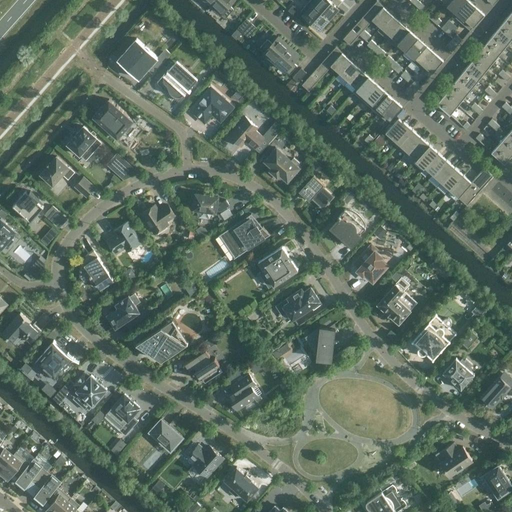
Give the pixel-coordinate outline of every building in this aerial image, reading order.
[(232,0),(214,0),(211,4),(226,17),(234,9),(229,4),(232,0)] [(328,0),(310,0),(310,1),(329,18),(338,8),(328,0)] [(350,44),(360,34),(363,37),(367,32),(364,29),(373,19),(384,6),(377,0),(343,38),(350,44)] [(450,0),(448,4),(456,11),(453,14),(453,15),(466,0),(450,0)] [(469,0),(466,0),(453,15),(461,22),(476,6),(469,0)] [(294,15),(299,10),(289,1),(285,7),(294,15)] [(320,28),(329,18),(310,1),(301,11),(320,28)] [(425,5),(419,1),(416,5),(421,9),(425,5)] [(373,19),(381,26),(378,30),(393,14),(384,6),(373,19)] [(476,6),(461,22),(470,30),(485,14),(476,6),(477,6),(476,6)] [(433,20),(437,16),(431,11),(428,15),(433,20)] [(393,14),(378,30),(386,38),(401,21),(393,14)] [(442,20),(437,16),(433,20),(438,24),(442,20)] [(238,27),(243,32),(252,23),(246,18),(238,27)] [(511,23),(506,19),(499,27),(511,37),(511,23)] [(401,21),(386,38),(395,45),(410,29),(401,21)] [(257,27),(252,23),(243,32),(248,37),(257,27)] [(454,31),(449,26),(445,30),(450,35),(454,31)] [(511,38),(511,37),(499,27),(492,36),(506,47),(511,38)] [(410,29),(395,45),(395,46),(398,42),(407,49),(418,37),(410,29)] [(462,39),(456,34),(453,37),(459,43),(462,39)] [(260,47),(275,61),(289,45),(279,36),(273,43),(268,39),(260,47)] [(506,47),(492,36),(485,44),(499,55),(506,47)] [(418,37),(407,49),(415,57),(412,60),(412,61),(427,44),(418,37)] [(452,51),(459,43),(453,37),(446,46),(452,51)] [(137,38),(118,59),(139,78),(158,57),(137,38)] [(371,48),(375,43),(371,40),(367,45),(371,48)] [(374,51),(379,46),(375,43),(371,48),(374,51)] [(427,44),(412,61),(420,68),(435,52),(427,44)] [(499,55),(485,44),(478,52),(492,63),(499,55)] [(299,54),(289,45),(275,61),(290,74),(297,66),(292,61),(299,54)] [(309,90),(332,65),(331,65),(343,52),(342,52),(336,46),(302,84),(309,90)] [(378,54),(382,49),(379,46),(374,51),(378,54)] [(382,58),(386,53),(382,49),(378,54),(382,58)] [(331,65),(332,65),(340,73),(351,60),(343,52),(331,65)] [(435,52),(420,68),(429,76),(444,60),(435,52)] [(492,63),(478,52),(472,61),(485,72),(492,63)] [(351,60),(340,73),(348,80),(360,67),(351,60)] [(485,72),(472,61),(465,69),(478,80),(485,72)] [(178,65),(176,65),(174,66),(172,67),(171,68),(170,70),(169,71),(168,70),(167,71),(165,74),(164,73),(164,74),(164,75),(157,82),(178,101),(185,93),(185,94),(187,92),(186,91),(188,89),(190,91),(191,91),(189,88),(190,87),(192,87),(192,86),(192,85),(193,83),(193,81),(192,79),(189,77),(188,76),(187,74),(186,72),(186,70),(185,69),(183,67),(182,66),(180,65),(178,65)] [(293,77),(298,82),(307,72),(301,67),(293,77)] [(360,67),(348,80),(357,88),(353,91),(354,91),(368,75),(360,67)] [(478,80),(465,69),(458,77),(471,88),(478,80)] [(368,75),(354,91),(362,99),(377,83),(368,75)] [(471,88),(458,77),(451,86),(465,97),(471,88)] [(421,85),(415,80),(411,84),(417,89),(421,85)] [(377,83),(362,99),(371,107),(385,90),(377,83)] [(417,89),(411,84),(408,88),(414,93),(417,89)] [(465,97),(451,86),(444,94),(458,105),(465,97)] [(211,88),(192,109),(205,120),(211,114),(210,112),(214,112),(214,114),(221,119),(232,107),(211,88)] [(414,93),(408,88),(404,92),(410,97),(414,93)] [(385,90),(371,107),(379,114),(394,98),(385,90)] [(458,105),(444,94),(437,103),(450,114),(458,105)] [(245,95),(240,100),(244,104),(249,98),(245,95)] [(394,98),(379,114),(388,122),(402,106),(394,98)] [(95,115),(94,116),(118,137),(133,120),(126,114),(127,113),(117,105),(116,105),(109,99),(104,105),(103,105),(94,114),(95,115)] [(254,148),(264,137),(255,129),(258,127),(245,116),(229,135),(241,146),(247,139),(249,141),(248,142),(254,148)] [(396,147),(412,129),(404,121),(403,122),(398,118),(386,132),(390,136),(388,139),(396,147)] [(83,126),(78,132),(77,132),(74,136),(74,137),(69,143),(68,143),(69,144),(80,154),(80,155),(81,154),(86,159),(101,142),(96,137),(95,136),(84,126),(83,126)] [(412,129),(396,147),(405,154),(421,136),(412,129)] [(484,137),(479,133),(476,137),(480,141),(484,137)] [(364,139),(369,143),(373,138),(369,134),(364,139)] [(511,154),(511,140),(506,135),(499,143),(511,155),(511,154)] [(421,136),(405,154),(408,151),(416,159),(429,144),(421,136)] [(511,155),(499,143),(492,152),(504,163),(511,155)] [(429,144),(416,159),(424,166),(438,152),(429,144)] [(280,173),(288,180),(299,167),(297,166),(300,163),(294,158),(291,161),(277,148),(266,160),(274,167),(272,169),(278,175),(280,173)] [(438,152),(424,166),(433,174),(446,159),(438,152)] [(128,162),(117,153),(107,164),(118,173),(128,162)] [(57,156),(51,162),(50,162),(49,163),(50,163),(48,166),(47,165),(47,166),(41,173),(53,184),(62,174),(68,179),(75,171),(69,166),(68,166),(57,156)] [(446,159),(433,174),(441,182),(455,167),(446,159)] [(455,167),(441,182),(450,189),(447,192),(463,174),(455,167)] [(484,168),(471,182),(472,182),(456,200),(459,197),(467,205),(493,176),(484,168)] [(314,174),(299,190),(310,200),(313,196),(323,205),(323,208),(328,203),(330,202),(330,201),(334,196),(331,196),(321,187),(324,183),(314,174)] [(463,174),(447,192),(456,200),(472,182),(471,182),(463,174)] [(84,177),(75,186),(86,196),(95,186),(84,177)] [(26,190),(13,205),(19,210),(18,212),(25,218),(26,216),(31,221),(44,206),(38,201),(40,199),(30,190),(28,193),(26,190)] [(347,201),(354,194),(351,191),(344,198),(347,201)] [(218,197),(196,193),(194,208),(201,209),(208,210),(216,211),(217,210),(220,211),(230,205),(226,199),(222,202),(217,201),(218,197)] [(155,204),(141,213),(154,233),(168,224),(166,221),(175,215),(168,204),(162,208),(163,209),(160,211),(155,204)] [(46,213),(54,220),(60,212),(53,205),(46,213)] [(330,228),(348,244),(364,225),(362,220),(359,216),(355,212),(351,210),(346,209),(345,208),(338,216),(340,218),(330,228)] [(225,219),(232,214),(228,209),(221,213),(225,219)] [(235,258),(271,234),(251,213),(219,235),(235,258)] [(1,218),(0,219),(0,248),(5,243),(8,246),(13,240),(10,237),(16,231),(1,218)] [(141,242),(127,221),(114,230),(116,233),(106,240),(116,254),(126,247),(128,251),(141,242)] [(53,225),(41,238),(47,244),(59,231),(53,225)] [(381,225),(374,233),(380,238),(388,230),(381,225)] [(372,244),(355,263),(360,267),(360,268),(373,280),(384,268),(377,262),(382,256),(376,251),(377,249),(372,244)] [(269,250),(257,258),(259,260),(258,261),(264,269),(259,272),(269,287),(274,283),(274,284),(298,269),(283,245),(271,253),(269,250)] [(94,250),(88,254),(84,259),(82,265),(80,271),(81,277),(84,282),(92,276),(100,288),(113,279),(94,250)] [(41,253),(26,273),(36,279),(50,260),(41,253)] [(403,290),(409,283),(402,277),(378,303),(386,311),(390,315),(391,314),(399,322),(417,302),(403,290)] [(290,300),(284,305),(281,301),(276,305),(282,315),(288,311),(293,318),(319,300),(310,287),(304,291),(301,288),(288,297),(290,300)] [(129,318),(133,325),(149,314),(144,307),(139,310),(135,304),(140,301),(135,293),(130,296),(129,295),(129,294),(123,298),(121,299),(122,300),(117,303),(116,303),(116,304),(118,307),(108,314),(108,313),(107,314),(116,326),(116,327),(117,327),(117,326),(129,318)] [(485,310),(480,306),(471,316),(476,320),(485,310)] [(21,312),(3,332),(12,341),(21,331),(24,334),(23,336),(31,342),(41,331),(34,323),(33,325),(29,322),(30,321),(21,312)] [(433,359),(457,333),(450,326),(451,325),(452,323),(451,321),(450,319),(448,318),(445,318),(443,319),(442,320),(435,314),(412,340),(433,359)] [(173,319),(137,343),(161,358),(188,341),(173,319)] [(339,331),(331,319),(306,335),(321,358),(333,350),(325,339),(339,331)] [(463,339),(468,345),(478,336),(473,330),(463,339)] [(60,347),(54,340),(53,340),(54,341),(36,361),(57,380),(60,372),(62,373),(64,372),(65,371),(65,369),(64,367),(67,364),(73,358),(75,359),(76,359),(74,357),(68,352),(67,353),(60,347)] [(285,343),(278,348),(277,349),(281,355),(289,349),(285,343)] [(206,349),(183,364),(188,371),(195,366),(197,369),(194,371),(198,378),(201,376),(205,382),(223,370),(219,364),(220,364),(216,357),(212,360),(210,357),(210,356),(206,349)] [(254,372),(269,363),(264,356),(250,366),(254,372)] [(471,366),(472,364),(466,358),(464,360),(462,358),(460,361),(456,357),(443,372),(461,388),(465,384),(467,386),(473,379),(471,377),(475,373),(471,370),(473,368),(471,366)] [(102,395),(107,389),(101,383),(103,381),(99,378),(97,380),(91,375),(90,376),(85,372),(74,385),(79,389),(77,390),(83,396),(83,397),(84,396),(86,398),(86,399),(86,400),(87,399),(93,404),(98,398),(99,399),(102,395)] [(228,396),(237,409),(255,398),(257,401),(262,398),(259,394),(258,395),(252,387),(256,384),(249,373),(231,385),(235,391),(228,396)] [(511,377),(509,375),(505,379),(500,374),(480,396),(492,407),(501,396),(502,397),(507,392),(506,391),(508,389),(511,393),(511,377)] [(125,394),(107,414),(121,427),(119,429),(125,435),(138,420),(132,415),(140,407),(125,394)] [(171,449),(182,436),(162,418),(151,430),(171,449)] [(0,470),(16,451),(13,455),(0,443),(3,440),(0,442),(0,470)] [(472,459),(463,446),(459,449),(454,442),(437,454),(441,461),(440,461),(450,475),(456,471),(457,473),(463,469),(462,467),(472,459)] [(223,457),(211,446),(206,451),(204,450),(205,449),(198,443),(189,454),(197,461),(194,464),(207,476),(223,457)] [(17,478),(33,459),(33,458),(30,462),(16,451),(0,470),(0,471),(9,478),(13,474),(17,477),(17,478)] [(47,470),(33,459),(17,478),(26,486),(31,480),(35,484),(47,470)] [(499,464),(498,464),(484,474),(484,473),(483,474),(484,475),(484,474),(498,496),(499,496),(511,487),(511,484),(509,480),(507,477),(505,474),(505,473),(503,471),(499,465),(499,464)] [(246,474),(237,466),(216,489),(225,496),(222,499),(228,504),(230,501),(239,509),(259,486),(250,478),(251,477),(246,473),(246,474)] [(44,501),(61,482),(47,470),(35,484),(40,488),(35,494),(44,501)] [(58,511),(71,497),(58,486),(61,482),(44,501),(45,502),(45,501),(50,504),(46,509),(49,511),(58,511)] [(369,507),(372,508),(374,511),(397,511),(407,506),(406,503),(404,501),(402,499),(403,498),(402,497),(401,498),(397,492),(399,492),(398,491),(397,492),(397,491),(396,489),(394,486),(392,485),(367,501),(367,503),(368,506),(369,507)] [(81,511),(69,501),(72,497),(71,497),(58,511),(81,511)] [(487,511),(497,506),(492,498),(482,503),(487,511)] [(83,500),(79,507),(83,510),(88,503),(83,500)] [(197,500),(187,511),(195,511),(202,505),(197,500)]
